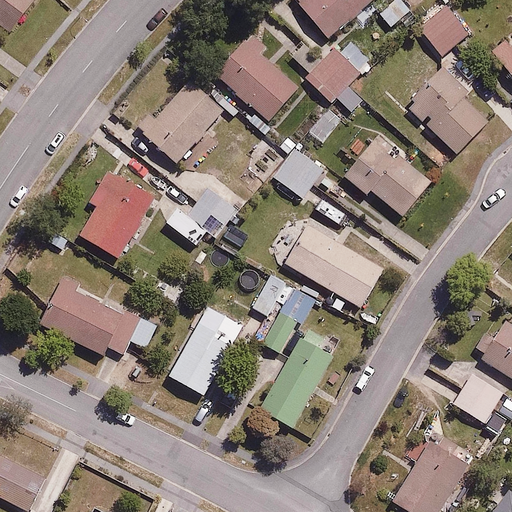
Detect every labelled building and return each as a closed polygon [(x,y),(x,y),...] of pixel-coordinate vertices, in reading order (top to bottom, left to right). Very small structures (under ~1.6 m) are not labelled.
[(33,0),(0,0),(0,21),(11,30),(33,0)] [(300,0),(329,34),(369,0),(300,0)] [(409,9),(400,0),(396,0),(381,15),(392,26),(409,9)] [(445,5),(421,27),(444,52),(468,30),(445,5)] [(249,31),(215,69),(271,118),(305,80),(249,31)] [(338,47),(361,71),(372,61),(349,37),(338,47)] [(511,43),(507,37),(494,48),(511,70),(511,43)] [(361,71),(338,47),(322,63),(301,41),(290,51),(311,73),(307,77),(329,101),(361,71)] [(433,64),(401,99),(458,152),(490,116),(433,64)] [(152,111),(138,128),(180,162),(225,107),(192,80),(160,119),(152,111)] [(251,107),(244,115),(264,133),(271,125),(251,107)] [(277,127),(269,137),(286,152),(295,142),(277,127)] [(378,135),(345,176),(368,194),(372,189),(403,214),(432,178),(378,135)] [(324,168),(295,148),(276,175),(305,195),(324,168)] [(157,197),(118,173),(83,231),(122,254),(157,197)] [(188,214),(208,231),(216,237),(240,207),(212,184),(188,214)] [(188,214),(177,206),(166,219),(197,244),(208,231),(188,214)] [(306,221),(286,258),(363,301),(384,264),(306,221)] [(287,280),(270,271),(251,305),(267,314),(287,280)] [(156,324),(60,280),(40,324),(104,353),(107,346),(124,354),(130,340),(146,347),(156,324)] [(244,324),(209,304),(170,375),(205,395),(244,324)] [(304,321),(281,307),(260,341),(280,353),(292,334),(295,336),(304,321)] [(333,321),(317,312),(262,407),(296,427),(346,343),(327,331),(333,321)] [(511,322),(506,319),(482,358),(511,376),(511,322)] [(505,391),(474,371),(454,402),(485,422),(505,391)] [(511,418),(511,398),(506,395),(489,423),(504,432),(511,418)] [(437,511),(471,462),(432,437),(393,496),(417,511),(437,511)] [(0,449),(0,494),(27,508),(45,472),(0,449)] [(511,511),(511,488),(493,511),(511,511)]
